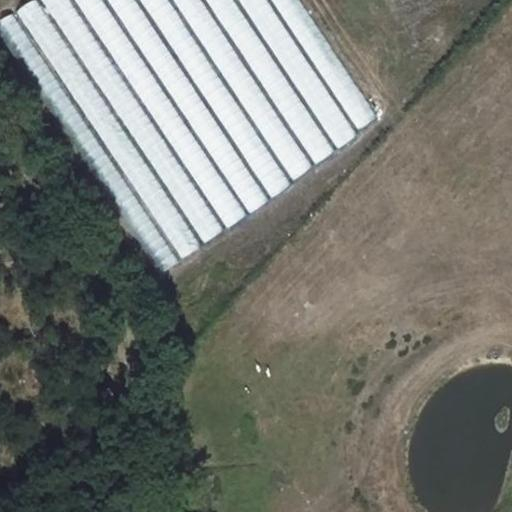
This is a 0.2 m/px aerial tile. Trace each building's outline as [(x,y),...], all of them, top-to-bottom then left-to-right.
[(36,0),(32,0),(15,11),(181,261),(201,248),(36,0)] [(71,0),(41,0),(204,244),(225,231),(71,0)] [(102,0),(73,0),(226,230),(246,216),(102,0)] [(134,0),(105,0),(249,215),(269,202),(134,0)] [(168,0),(139,0),(272,199),(292,186),(168,0)] [(202,0),(173,0),(294,182),(314,168),(202,0)] [(233,0),(203,0),(315,167),(335,153),(233,0)] [(265,0),(235,0),(337,152),(357,139),(265,0)] [(298,0),(269,0),(357,131),(377,118),(298,0)] [(14,12),(0,21),(0,35),(159,275),(180,262),(14,12)]
